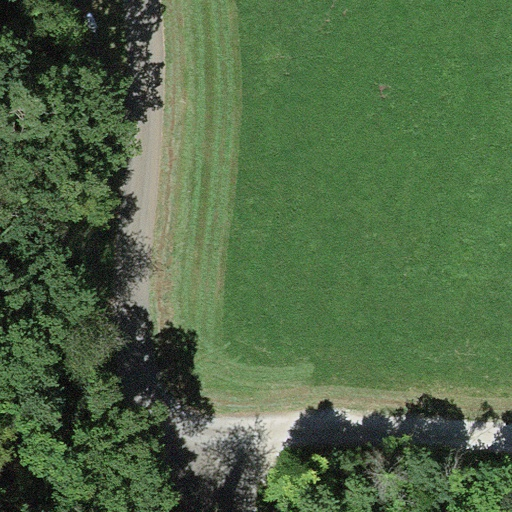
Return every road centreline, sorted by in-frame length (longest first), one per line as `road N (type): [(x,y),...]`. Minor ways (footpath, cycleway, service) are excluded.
road 1 (residential): [(222,511),(144,401),(129,320),(141,32),(133,0)]
road 2 (track): [(181,460),(219,442),(384,427),(511,440)]
road 3 (track): [(129,320),(0,334)]
